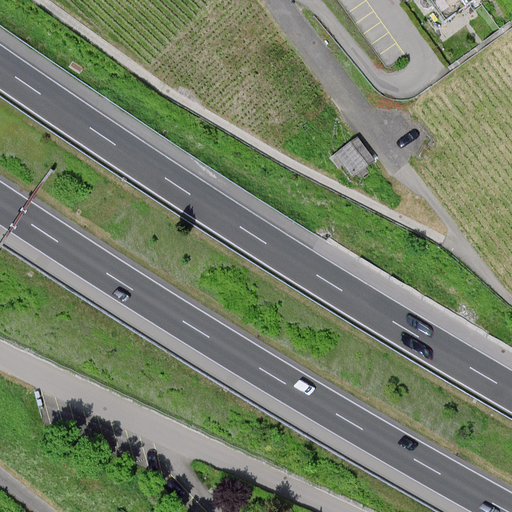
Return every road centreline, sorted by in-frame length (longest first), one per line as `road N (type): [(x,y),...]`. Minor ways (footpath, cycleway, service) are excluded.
road 1 (motorway): [(511,390),(206,203),(0,65)]
road 2 (motorway): [(0,201),(510,511)]
road 3 (residential): [(0,354),(341,511)]
road 4 (residential): [(278,0),(401,165)]
